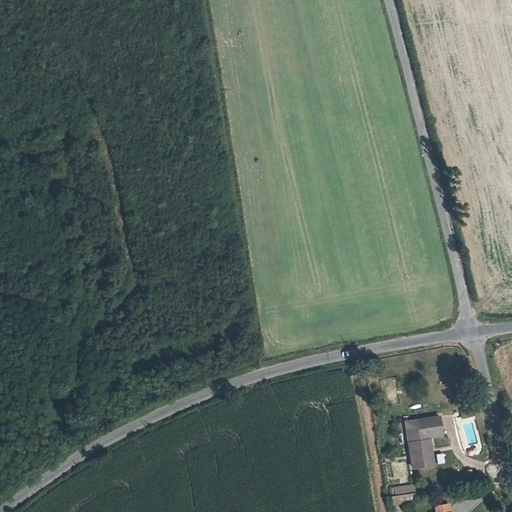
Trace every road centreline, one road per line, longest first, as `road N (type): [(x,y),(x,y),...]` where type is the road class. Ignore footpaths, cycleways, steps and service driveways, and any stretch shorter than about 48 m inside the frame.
road 1 (unclassified): [(2,511),(99,444),(212,390),(306,362),(475,331)]
road 2 (unclassified): [(389,0),(475,331)]
road 3 (unclassified): [(475,331),(511,468)]
